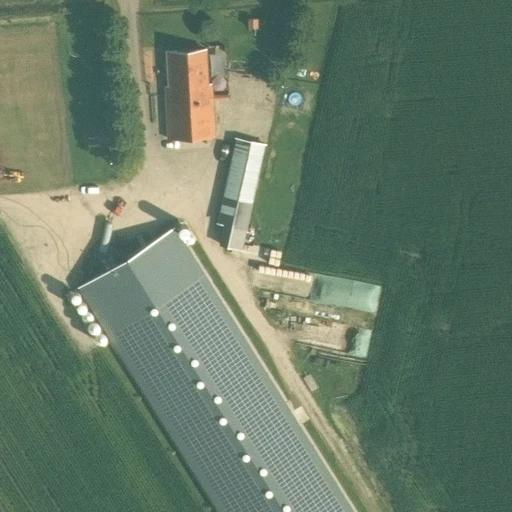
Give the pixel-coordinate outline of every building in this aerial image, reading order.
[(208,84),(206,49),(166,51),(168,86),(165,86),(168,138),(215,136),(212,84),(208,84)] [(242,250),(246,232),(266,143),(235,136),(216,223),(222,224),(218,244),(242,250)] [(174,227),(78,287),(115,346),(219,511),(353,511),(198,265),(174,227)] [(274,269),(270,291),(287,295),(292,272),(274,269)] [(290,299),(378,310),(382,283),(293,272),(290,299)]
